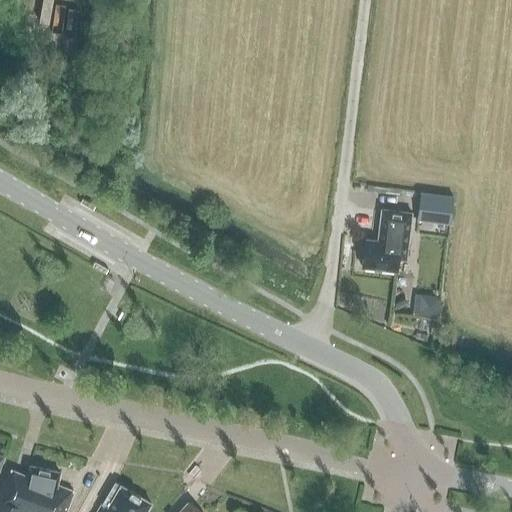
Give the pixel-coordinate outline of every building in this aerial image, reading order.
[(47,30),(47,0),(19,0),(18,30),(47,30)] [(448,226),(451,226),(454,196),(451,196),(449,196),(440,195),(421,193),(417,222),(448,226)] [(406,260),(412,212),(382,209),(378,240),(365,238),(362,267),(397,271),(398,259),(406,260)] [(420,309),(441,309),(442,289),(421,288),(420,309)] [(408,304),(404,296),(393,302),(397,310),(408,304)] [(64,511),(73,491),(57,485),(59,472),(29,465),(27,476),(10,470),(0,492),(0,498),(23,507),(23,506),(36,511),(35,511),(64,511)] [(145,511),(150,503),(120,485),(120,486),(114,483),(102,504),(96,511),(145,511)] [(35,511),(36,511),(23,506),(23,507),(0,498),(0,511),(35,511)] [(199,511),(188,502),(178,511),(199,511)]
